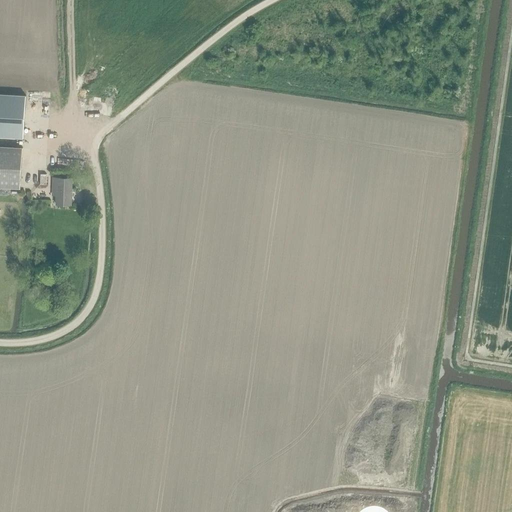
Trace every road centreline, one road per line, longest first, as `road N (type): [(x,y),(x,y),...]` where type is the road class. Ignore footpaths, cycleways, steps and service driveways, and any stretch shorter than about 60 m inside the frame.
road 1 (unclassified): [(0,341),(56,334),(81,319),(101,268),(95,139),(260,0)]
road 2 (track): [(70,0),(76,109),(95,139)]
